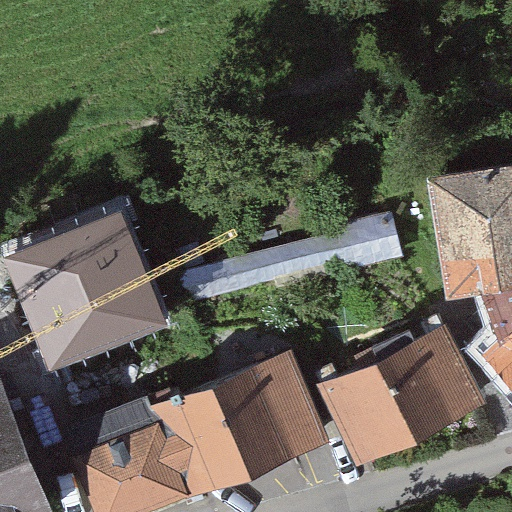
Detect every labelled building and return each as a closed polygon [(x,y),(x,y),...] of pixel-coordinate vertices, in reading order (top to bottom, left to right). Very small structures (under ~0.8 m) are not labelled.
[(511,338),(494,352),(511,373),(511,163),(441,175),(455,300),(491,295),(511,333),(511,338)] [(46,311),(24,260),(0,270),(0,331),(19,323),(46,311)] [(453,333),(332,384),(365,460),(485,408),(453,333)] [(288,338),(70,427),(105,511),(130,511),(326,431),(288,338)] [(0,395),(0,511),(42,511),(46,511),(0,395)]
